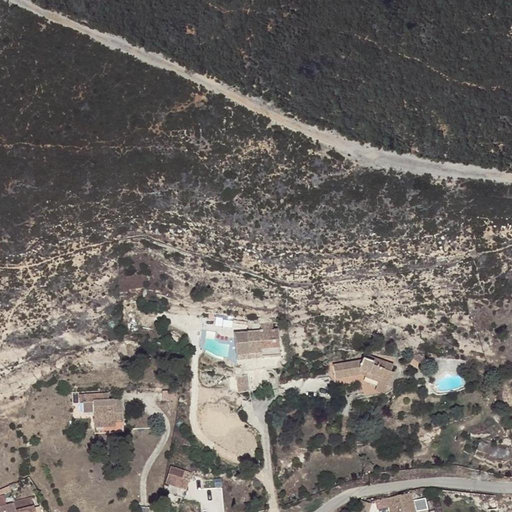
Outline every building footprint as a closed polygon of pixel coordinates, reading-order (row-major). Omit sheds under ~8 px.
[(266,325),(248,325),(249,334),(228,335),(228,358),(254,357),(254,364),(273,363),(273,333),(267,333),(266,325)] [(416,359),(408,358),(406,362),(420,370),(423,363),(416,359)] [(381,389),(383,390),(389,378),(385,376),(387,369),(362,360),(361,365),(328,368),(330,382),(352,379),(372,386),(381,389)] [(240,392),(262,392),(262,373),(241,374),(241,375),(231,375),(231,392),(240,392)] [(377,399),(381,389),(372,386),(368,396),(377,399)] [(133,407),(133,416),(145,415),(145,407),(133,407)] [(93,418),(100,418),(100,417),(116,416),(116,409),(92,410),(93,418)] [(116,416),(100,417),(100,418),(100,427),(100,439),(120,439),(128,439),(129,416),(116,416)] [(236,435),(227,445),(242,458),(251,448),(236,435)] [(471,448),(497,459),(501,450),(475,439),(471,448)] [(177,478),(178,474),(164,470),(159,488),(179,495),(183,485),(182,484),(184,480),(177,478)] [(413,491),(414,499),(425,497),(424,489),(413,491)] [(413,511),(409,493),(385,498),(387,511),(426,511),(426,510),(415,511),(413,511)] [(366,511),(369,504),(359,501),(355,511),(366,511)]
